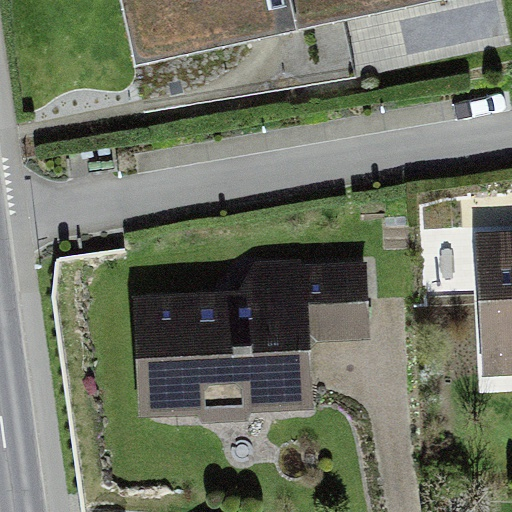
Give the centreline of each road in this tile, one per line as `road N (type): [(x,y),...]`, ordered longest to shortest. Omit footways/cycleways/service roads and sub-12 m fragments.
road 1 (residential): [(0,218),(511,131)]
road 2 (secondary): [(16,511),(0,390)]
